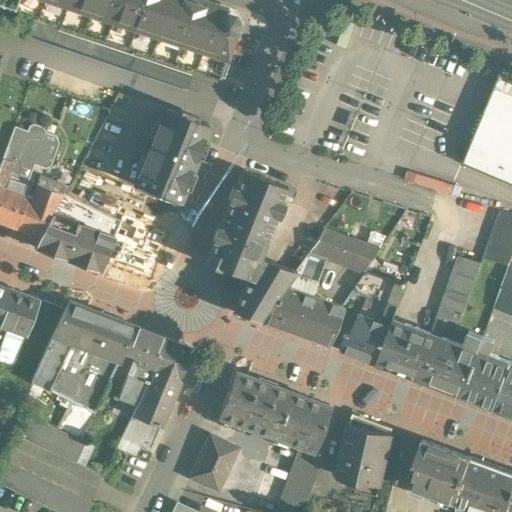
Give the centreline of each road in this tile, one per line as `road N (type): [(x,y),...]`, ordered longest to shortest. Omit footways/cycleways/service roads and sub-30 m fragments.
road 1 (residential): [(511,434),(237,331)]
road 2 (residential): [(182,277),(287,16)]
road 3 (residential): [(237,331),(150,511)]
road 4 (residential): [(165,301),(0,248)]
